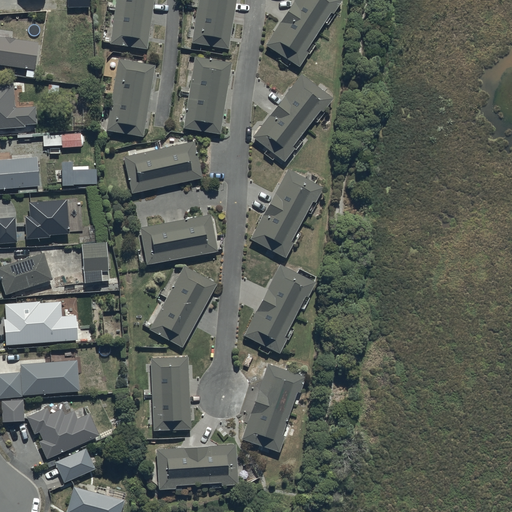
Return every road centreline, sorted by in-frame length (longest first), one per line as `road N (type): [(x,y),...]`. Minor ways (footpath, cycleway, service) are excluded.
road 1 (residential): [(223,390),(255,0)]
road 2 (residential): [(171,0),(159,123)]
